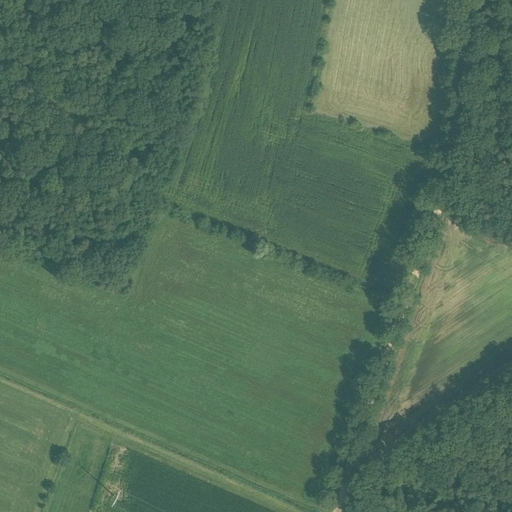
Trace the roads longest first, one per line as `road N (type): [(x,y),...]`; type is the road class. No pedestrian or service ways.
road 1 (track): [(464,0),(447,175),(341,501)]
road 2 (tertiary): [(342,511),(511,392)]
